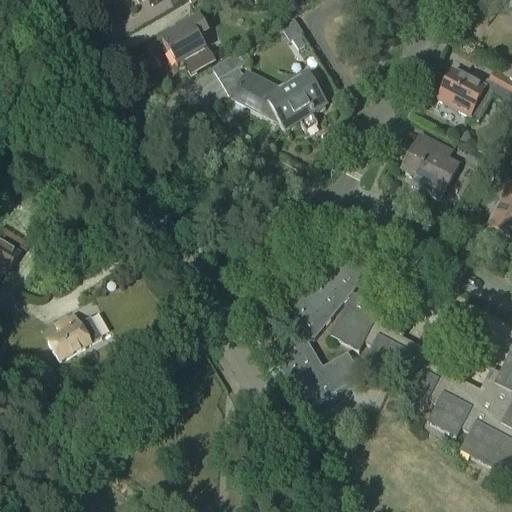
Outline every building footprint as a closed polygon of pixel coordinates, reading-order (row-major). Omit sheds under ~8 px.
[(194,12),(215,0),(192,0),(188,2),(194,12)] [(190,28),(162,44),(176,69),(183,65),(191,78),(213,65),(205,52),(204,52),(198,41),(206,36),(207,36),(207,34),(206,35),(199,23),(190,28)] [(234,102),(233,103),(264,120),(265,118),(276,124),(284,137),(299,128),(305,137),(317,130),(311,121),(325,112),(309,86),(305,88),(300,79),(278,93),(277,96),(246,79),(245,80),(241,78),(237,72),(250,64),(244,53),(212,73),(228,100),(229,100),(234,102)] [(477,124),(492,96),(453,76),(438,104),(477,124)] [(511,101),(511,85),(493,76),(487,87),(511,101)] [(415,146),(402,171),(427,184),(421,194),(439,204),(458,169),(447,163),(452,153),(430,141),(425,151),(415,146)] [(488,152),(478,147),(475,152),(486,157),(488,152)] [(477,170),(483,159),(471,153),(465,164),(477,170)] [(511,241),(511,237),(511,191),(507,189),(487,228),(511,241)] [(6,276),(17,258),(0,247),(0,274),(1,273),(6,276)] [(346,359),(322,373),(307,348),(314,344),(368,278),(343,258),(338,254),(288,317),(284,321),(298,333),(289,344),(296,355),(275,368),(304,416),(361,383),(346,359)] [(439,363),(402,343),(406,334),(378,319),(380,315),(352,300),(330,343),(358,358),(363,348),(372,352),(362,371),(390,386),(395,377),(404,381),(394,400),(422,415),(428,405),(437,410),(427,428),(455,443),(460,433),(470,439),(460,457),(511,483),(511,333),(500,356),(510,360),(500,378),(491,373),(480,394),(461,385),(461,386),(434,373),(439,363)] [(60,339),(46,347),(58,366),(89,347),(100,340),(89,322),(78,328),(72,319),(54,330),(60,339)]
